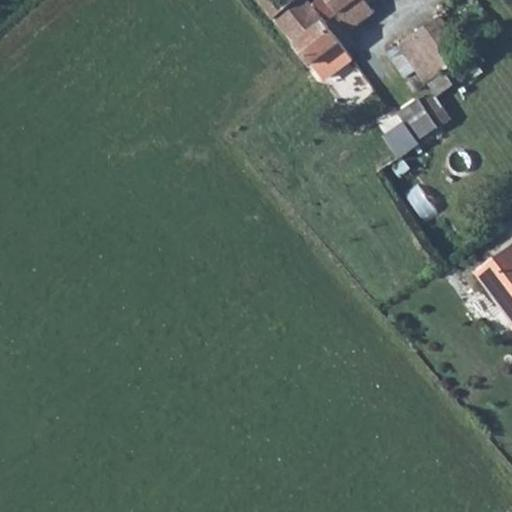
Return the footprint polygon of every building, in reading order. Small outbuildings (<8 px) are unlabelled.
[(261,0),(273,14),(290,0),(261,0)] [(290,0),(273,14),(292,39),(294,39),(323,17),(325,15),(312,0),(290,0)] [(332,0),(312,0),(325,15),(338,7),(332,0)] [(332,0),(338,7),(345,2),(353,13),(369,0),(332,0)] [(440,12),(420,26),(447,65),(456,58),(465,69),(475,63),(440,12)] [(323,17),(294,39),(321,78),(352,55),(323,17)] [(447,65),(420,26),(400,41),(427,79),(447,65)] [(401,109),(414,126),(422,136),(441,122),(421,94),(401,109)] [(511,244),(479,268),(511,313),(511,244)]
